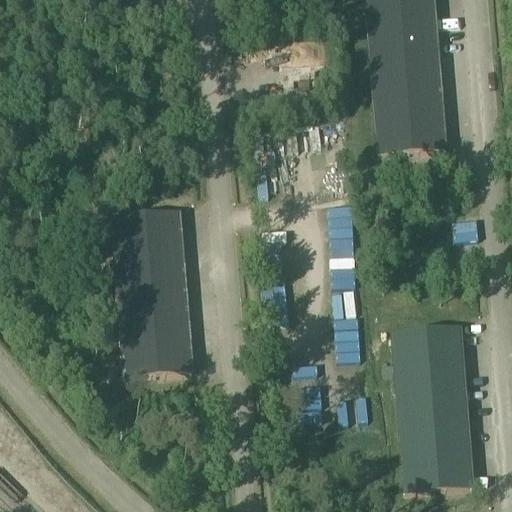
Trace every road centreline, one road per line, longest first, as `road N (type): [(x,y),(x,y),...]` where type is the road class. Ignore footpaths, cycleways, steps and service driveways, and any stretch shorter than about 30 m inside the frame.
road 1 (unclassified): [(238,511),(197,0)]
road 2 (unclassified): [(460,0),(499,511)]
road 3 (unclassified): [(142,511),(0,378)]
